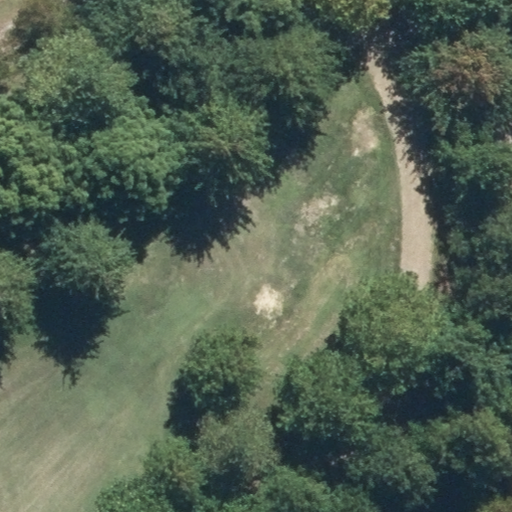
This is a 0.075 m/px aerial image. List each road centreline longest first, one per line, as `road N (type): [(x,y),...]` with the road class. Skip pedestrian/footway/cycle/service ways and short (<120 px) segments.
road 1 (track): [(308,511),(413,299),(423,203),(379,0)]
road 2 (track): [(385,43),(64,249),(0,269)]
